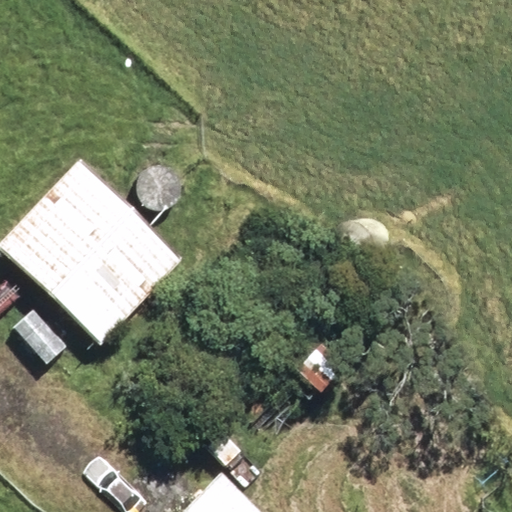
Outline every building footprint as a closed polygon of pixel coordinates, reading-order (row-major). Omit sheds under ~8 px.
[(77,162),(0,240),(0,247),(99,343),(179,260),(77,162)] [(435,282),(410,260),(359,315),(383,337),(435,282)] [(34,308),(12,326),(46,364),(67,346),(34,308)] [(318,342),(292,369),(316,392),(343,366),(318,342)] [(257,511),(216,471),(175,511),(257,511)]
